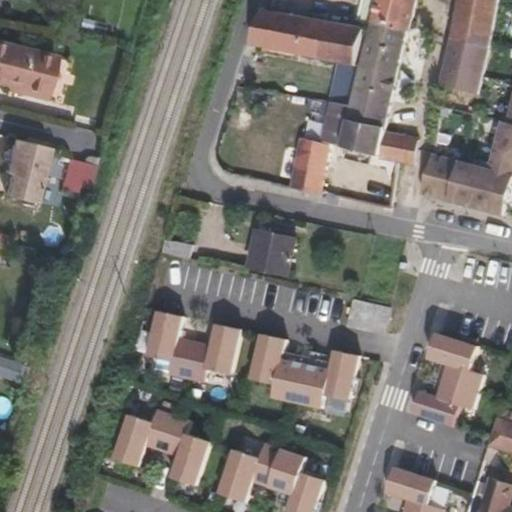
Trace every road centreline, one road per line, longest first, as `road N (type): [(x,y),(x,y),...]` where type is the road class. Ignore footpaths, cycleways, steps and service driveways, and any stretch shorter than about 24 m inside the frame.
road 1 (residential): [(255,0),(194,187),(446,239)]
road 2 (residential): [(411,351),(170,298)]
road 3 (residential): [(360,511),(411,351)]
